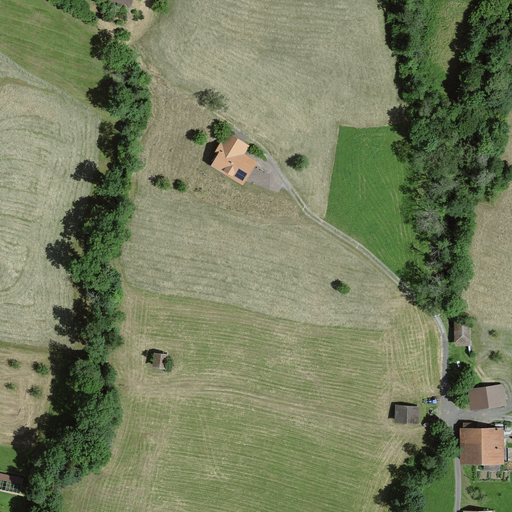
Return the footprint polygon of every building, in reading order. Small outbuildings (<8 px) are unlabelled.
[(223,153),(216,164),(242,179),(252,162),(240,155),(245,146),(227,135),(218,151),(223,153)] [(469,320),(456,320),(456,341),(470,340),(469,320)] [(166,355),(156,354),(155,365),(164,366),(166,355)] [(501,388),(469,391),(471,407),(503,404),(501,388)] [(417,408),(398,407),(397,420),(416,422),(417,408)] [(499,433),(462,431),(461,462),(498,464),(499,433)]
